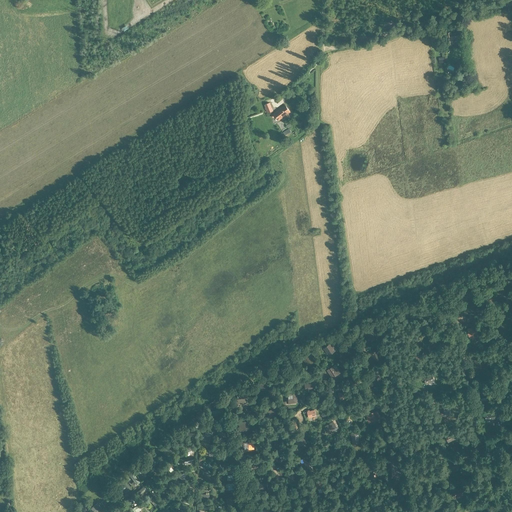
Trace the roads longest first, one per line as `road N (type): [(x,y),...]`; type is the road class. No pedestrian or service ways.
road 1 (track): [(266,158),(142,245),(76,175),(0,219)]
road 2 (unclassified): [(322,0),(329,50),(511,6)]
road 3 (track): [(266,158),(317,125),(319,61)]
